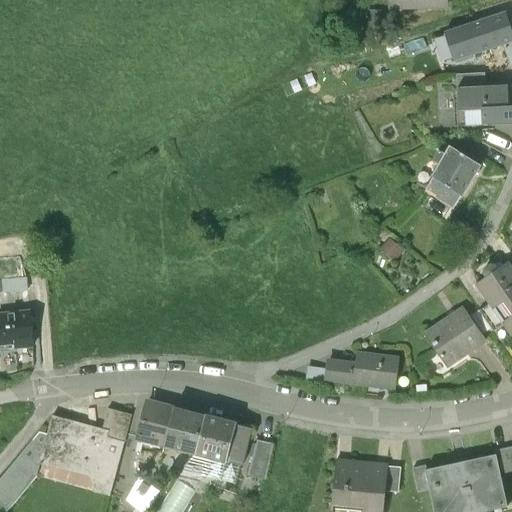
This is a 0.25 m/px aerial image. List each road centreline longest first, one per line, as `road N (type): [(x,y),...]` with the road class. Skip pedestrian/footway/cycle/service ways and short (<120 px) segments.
road 1 (residential): [(511,181),(467,261),(384,322),(267,372),(254,395)]
road 2 (residential): [(511,401),(435,419),(331,413),(254,395)]
road 3 (residential): [(254,395),(150,383),(52,386),(0,400)]
